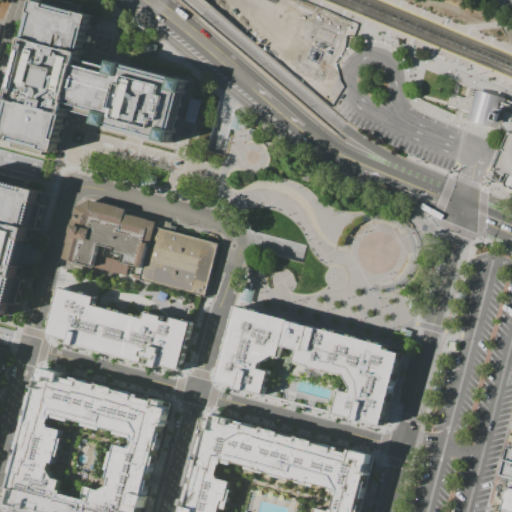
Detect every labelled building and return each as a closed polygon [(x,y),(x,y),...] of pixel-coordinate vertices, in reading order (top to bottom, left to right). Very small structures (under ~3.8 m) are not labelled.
[(35,0),(43,0),(51,2),(51,0),(63,0),(83,5),(81,11),(93,14),(83,52),(80,64),(94,68),(111,73),(114,60),(189,81),(172,144),(90,122),(92,116),(81,113),(69,110),(68,116),(66,115),(56,153),(45,151),(43,159),(20,152),(10,149),(12,141),(0,138),(3,124),(7,110),(5,110),(11,88),(13,89),(30,24),(29,24),(35,0)] [(158,46),(154,59),(141,56),(144,42),(158,46)] [(495,120),(497,127),(486,124),(467,120),(476,90),(492,95),(506,99),(511,101),(511,112),(499,108),(495,120)] [(195,124),(201,100),(190,98),(184,121),(195,124)] [(510,131),(494,169),(498,170),(495,178),(507,182),(506,185),(511,187),(511,112),(499,108),(495,120),(502,122),(510,131)] [(228,128),(232,114),(241,116),(240,122),(246,123),(244,129),(240,128),(239,131),(228,128)] [(246,134),(248,128),(256,130),(255,136),(246,134)] [(158,177),(154,190),(140,186),(143,173),(158,177)] [(40,190),(0,179),(0,315),(7,317),(22,258),(40,190)] [(60,261),(75,206),(89,199),(221,233),(205,299),(60,261)] [(61,286),(98,296),(102,282),(131,290),(134,282),(201,300),(181,372),(48,336),(61,286)] [(238,306),(387,346),(386,349),(402,353),(383,425),(337,413),(267,395),(218,381),(228,344),(235,318),(238,306)] [(0,342),(9,345),(13,331),(0,327),(0,342)] [(40,367),(170,404),(152,477),(143,511),(30,511),(4,505),(40,367)] [(211,414),(375,458),(360,511),(184,511),(191,486),(211,414)] [(511,462),(504,460),(499,476),(507,478),(511,479),(511,462)] [(511,479),(507,478),(499,508),(511,511),(511,479)]
